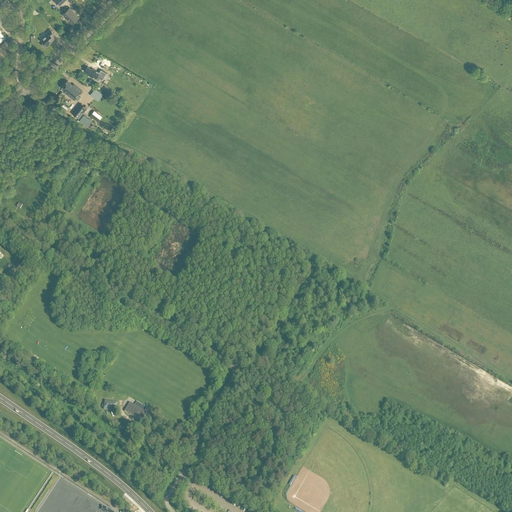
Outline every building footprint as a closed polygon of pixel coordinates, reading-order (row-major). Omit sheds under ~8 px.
[(62,14),(71,24),(74,22),(79,17),(69,7),(62,14)] [(45,33),(47,35),(41,40),(47,46),(51,42),(52,42),(55,39),(52,36),(54,34),(50,29),(45,33)] [(92,69),(87,66),(84,71),(87,72),(86,73),(98,81),(100,78),(101,80),(102,78),(103,79),(107,73),(101,69),(99,72),(92,68),(92,69)] [(66,93),(74,100),(75,99),(77,101),(80,97),(77,95),(82,90),(74,83),(73,85),(67,80),(62,87),(64,89),(63,90),(66,93)] [(72,113),(79,118),(87,108),(81,103),(72,113)] [(102,116),(94,110),(90,115),(98,121),(102,116)] [(104,410),(116,411),(117,403),(105,402),(104,410)] [(124,412),(139,421),(138,423),(141,424),(147,414),(130,403),(124,412)]
